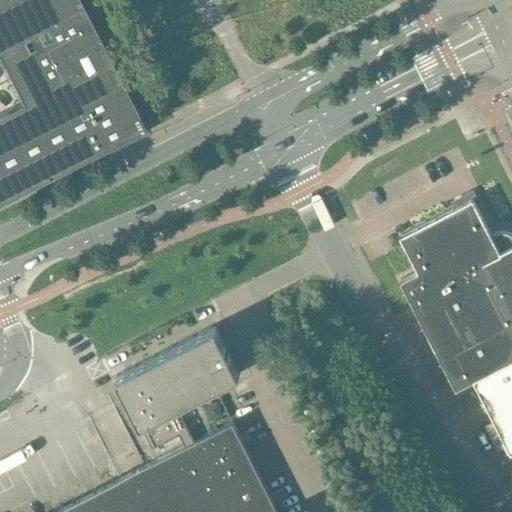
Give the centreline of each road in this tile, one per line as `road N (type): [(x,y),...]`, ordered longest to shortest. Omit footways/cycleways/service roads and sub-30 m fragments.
road 1 (unclassified): [(493,511),(449,457),(284,151)]
road 2 (tertiary): [(0,270),(95,238),(284,151)]
road 3 (tertiary): [(262,102),(0,238)]
road 4 (tertiary): [(284,151),(499,32)]
road 5 (tertiary): [(473,0),(262,102)]
